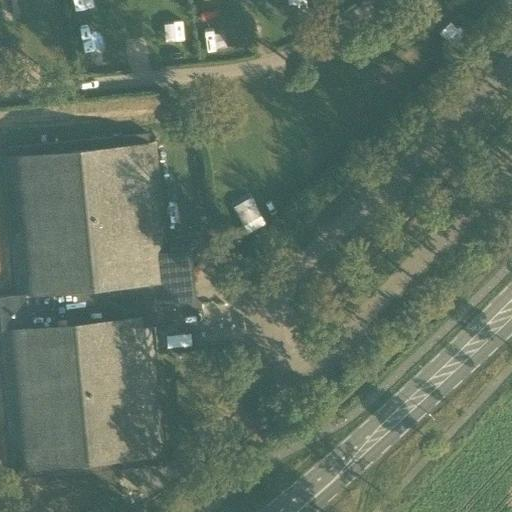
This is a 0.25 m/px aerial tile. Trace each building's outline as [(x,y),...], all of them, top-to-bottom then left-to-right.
[(58,0),(34,0),(37,18),(60,15),(58,0)] [(453,0),(433,19),(449,35),(469,17),(453,0)] [(96,25),(76,26),(77,49),(98,48),(96,25)] [(205,45),(231,42),(229,26),(203,29),(205,45)] [(425,63),(437,51),(413,27),(401,39),(425,63)] [(364,78),(387,100),(406,79),(383,58),(364,78)] [(355,130),(370,114),(348,92),(332,108),(355,130)] [(233,115),(203,126),(210,145),(239,134),(233,115)] [(317,120),(298,131),(314,161),(333,150),(317,120)] [(159,253),(150,145),(0,158),(0,163),(14,296),(0,298),(0,326),(1,331),(0,330),(0,369),(11,470),(158,456),(147,327),(179,324),(184,329),(196,328),(202,315),(201,306),(195,299),(189,246),(169,247),(170,252),(159,253)] [(217,184),(247,177),(240,151),(211,158),(217,184)] [(127,472),(120,501),(135,505),(142,475),(127,472)]
